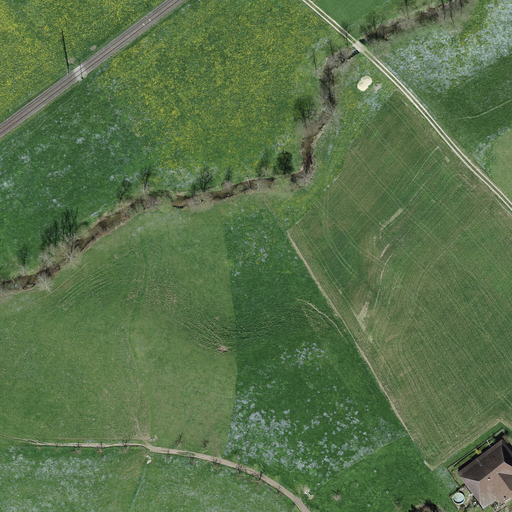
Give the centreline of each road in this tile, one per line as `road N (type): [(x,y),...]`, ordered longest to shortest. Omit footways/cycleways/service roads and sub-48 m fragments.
road 1 (track): [(511,212),(373,58),(305,0)]
road 2 (track): [(302,511),(254,475),(204,459),(139,447),(51,447)]
